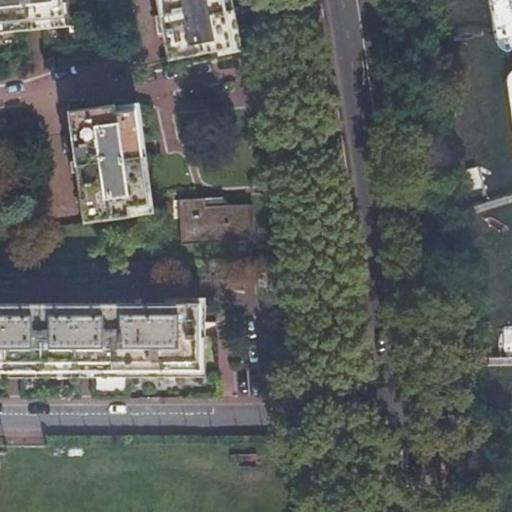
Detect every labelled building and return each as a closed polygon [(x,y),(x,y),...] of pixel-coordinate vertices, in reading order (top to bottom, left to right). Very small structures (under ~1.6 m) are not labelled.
[(0,0),(0,26),(65,19),(62,0),(0,0)] [(155,0),(158,11),(154,12),(158,35),(163,34),(168,60),(235,48),(225,0),(155,0)] [(113,107),(69,113),(84,223),(128,217),(128,209),(147,206),(136,113),(114,115),(113,107)] [(204,197),(179,200),(183,244),(249,239),(245,200),(205,205),(204,197)] [(0,373),(198,372),(197,303),(0,304),(0,373)]
